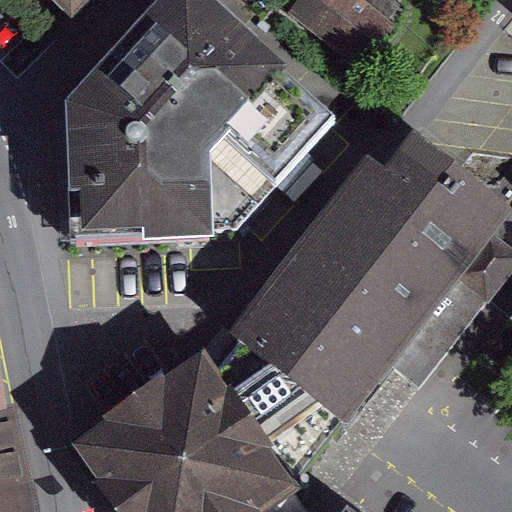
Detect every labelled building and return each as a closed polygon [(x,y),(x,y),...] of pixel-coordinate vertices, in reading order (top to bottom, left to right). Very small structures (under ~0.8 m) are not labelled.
[(63,0),(77,14),(90,0),(63,0)] [(171,0),(74,109),(79,241),(233,236),(331,124),(197,0),(171,0)] [(355,57),(380,26),(347,0),(312,0),(302,13),(355,57)] [(316,412),(330,423),(495,212),(414,149),(386,185),(373,175),(236,350),(259,368),(316,412)] [(91,470),(120,511),(264,511),(295,491),(268,449),(316,412),(259,368),(230,395),(205,362),(94,439),(78,451),(91,470)] [(0,424),(0,511),(21,511),(4,424),(0,424)]
